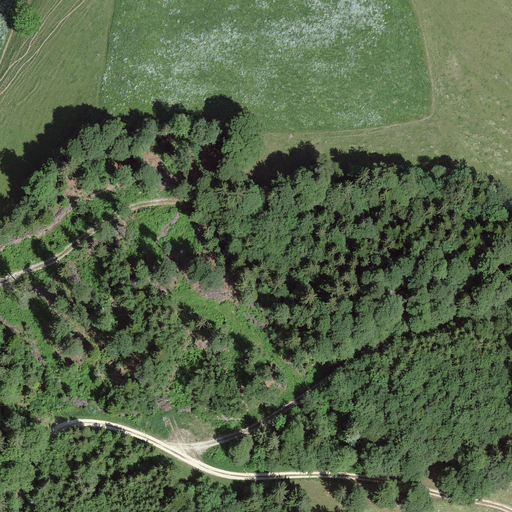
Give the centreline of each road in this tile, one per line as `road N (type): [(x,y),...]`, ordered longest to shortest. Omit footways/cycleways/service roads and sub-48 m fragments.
road 1 (track): [(18,511),(42,441),(88,422),(135,433),(217,472),(370,478),(511,511)]
road 2 (track): [(169,449),(238,435),(404,342),(468,323),(511,325)]
